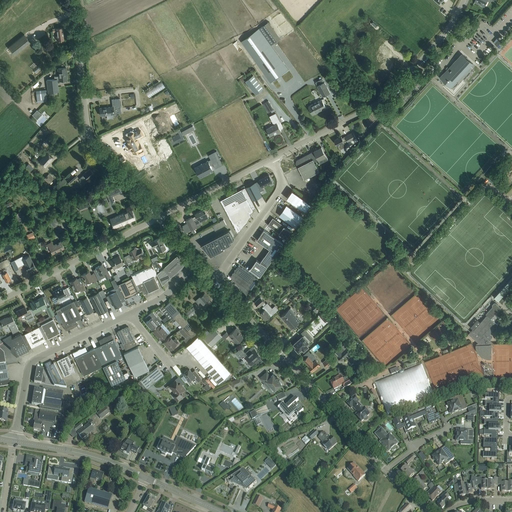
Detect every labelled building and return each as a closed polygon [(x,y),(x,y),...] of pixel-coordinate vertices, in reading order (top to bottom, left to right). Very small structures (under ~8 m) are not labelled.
[(255,31),(241,41),(265,74),(271,82),(288,70),(282,61),(271,45),(280,39),(268,22),(255,31)] [(64,39),(62,27),(52,29),(53,32),(57,31),(57,36),(56,36),(57,40),(64,39)] [(24,34),(9,47),(15,55),(30,42),(24,34)] [(447,71),(443,74),(448,78),(447,79),(449,80),(451,82),(455,78),(456,77),(461,72),(463,74),(470,66),(473,63),(462,53),(456,59),(455,61),(449,67),(447,70),(446,71),(447,71)] [(48,93),(58,91),(57,80),(58,80),(58,79),(59,79),(59,81),(67,80),(66,72),(66,68),(58,69),(59,76),(54,76),(54,79),(46,80),(48,93)] [(253,75),(245,81),(256,95),(264,89),(253,75)] [(317,85),(323,96),(330,92),(324,82),(317,85)] [(36,90),(37,98),(47,97),(46,89),(36,90)] [(112,107),(99,108),(100,115),(113,114),(121,113),(119,98),(111,99),(112,107)] [(322,99),(309,106),(312,113),(322,108),(322,110),(326,108),(322,99)] [(274,110),(269,101),(263,104),(268,113),(274,110)] [(176,105),(166,110),(168,115),(178,111),(176,105)] [(42,114),(37,109),(32,114),(37,119),(42,114)] [(277,123),(266,128),(268,132),(268,133),(270,135),(277,132),(277,133),(281,131),(280,129),(283,128),(280,122),(277,123)] [(194,129),(193,125),(181,131),(183,134),(194,129)] [(123,135),(120,136),(122,141),(121,141),(123,146),(124,145),(126,149),(129,148),(131,151),(134,154),(137,161),(141,159),(137,152),(136,148),(135,145),(129,135),(134,133),(131,128),(128,129),(126,126),(123,127),(124,131),(121,132),(123,135)] [(341,136),(334,140),(340,149),(346,146),(345,144),(348,142),(356,138),(353,132),(342,138),(341,136)] [(54,138),(50,135),(42,145),(45,148),(54,138)] [(321,147),(310,153),(315,162),(319,160),(326,156),(321,147)] [(198,173),(200,177),(208,173),(213,171),(212,168),(210,165),(220,160),(216,151),(208,155),(211,159),(208,161),(208,160),(201,164),(195,167),(198,173)] [(45,166),(53,158),(47,153),(39,161),(45,166)] [(319,171),(315,162),(310,153),(297,160),(296,163),(304,179),(319,171)] [(93,176),(93,175),(94,174),(90,169),(83,174),(83,175),(79,179),(84,184),(89,180),(88,179),(91,177),(91,178),(92,178),(93,176)] [(487,178),(496,186),(503,178),(494,170),(487,178)] [(66,180),(69,183),(77,176),(74,173),(66,180)] [(43,178),(48,184),(53,179),(49,174),(43,178)] [(269,175),(259,180),(262,186),(258,188),(260,191),(263,189),(262,187),(272,182),(269,175)] [(255,182),(246,187),(253,200),(262,196),(255,182)] [(256,207),(245,187),(220,200),(237,232),(239,231),(245,223),(244,221),(247,219),(247,220),(251,216),(250,213),(254,211),(253,209),(256,207)] [(292,190),(286,198),(305,212),(311,204),(292,190)] [(91,205),(88,199),(76,204),(79,210),(91,205)] [(287,205),(280,215),(296,227),(303,217),(287,205)] [(187,219),(186,220),(191,230),(197,226),(201,224),(199,219),(207,214),(204,209),(195,213),(196,216),(192,218),(192,217),(191,217),(187,219)] [(131,210),(110,219),(114,227),(135,218),(131,210)] [(20,212),(14,215),(18,221),(24,217),(20,212)] [(273,217),(268,225),(287,239),(292,231),(273,217)] [(224,219),(212,225),(215,231),(226,225),(224,219)] [(20,224),(24,231),(29,228),(25,221),(20,224)] [(229,230),(225,232),(201,245),(206,251),(207,250),(210,254),(213,252),(213,253),(224,248),(224,249),(224,248),(231,244),(230,242),(234,239),(229,230)] [(264,230),(257,240),(270,249),(260,262),(257,260),(250,269),(260,276),(284,244),(264,230)] [(32,232),(26,235),(28,240),(35,238),(32,232)] [(153,241),(150,242),(153,248),(156,246),(159,252),(162,250),(164,253),(169,248),(165,244),(164,245),(160,237),(153,240),(153,241)] [(47,244),(48,244),(45,245),(48,251),(50,250),(52,253),(64,248),(61,241),(53,245),(52,241),(50,242),(51,242),(47,244)] [(130,256),(125,259),(128,265),(139,260),(137,257),(140,256),(139,255),(144,253),(141,247),(139,248),(139,249),(137,250),(135,247),(134,248),(133,247),(133,248),(128,251),(130,256)] [(119,255),(109,260),(114,269),(123,264),(119,255)] [(181,268),(181,267),(185,264),(177,255),(163,268),(156,261),(151,263),(152,264),(157,275),(162,285),(174,273),(175,274),(176,273),(177,273),(177,272),(177,271),(178,270),(179,270),(180,270),(180,269),(181,269),(181,268)] [(35,266),(30,258),(28,259),(27,256),(23,258),(22,256),(14,260),(18,267),(24,264),(27,270),(35,266)] [(7,258),(0,261),(0,270),(0,271),(6,281),(10,279),(5,269),(11,266),(7,258)] [(96,268),(93,270),(98,280),(105,276),(106,279),(110,276),(106,269),(105,270),(102,264),(95,267),(96,268)] [(157,275),(152,264),(131,274),(139,292),(142,291),(144,295),(147,293),(147,292),(148,292),(159,287),(154,276),(157,275)] [(258,279),(239,265),(230,277),(247,295),(258,279)] [(89,271),(81,275),(83,278),(84,278),(86,283),(91,280),(92,282),(97,280),(93,273),(94,274),(91,275),(89,271)] [(118,284),(117,284),(118,286),(123,298),(125,297),(139,291),(132,277),(118,284)] [(76,278),(70,281),(75,291),(78,289),(80,292),(86,289),(83,283),(80,285),(76,278)] [(108,295),(106,296),(110,304),(112,302),(115,308),(122,304),(121,302),(125,300),(123,298),(118,286),(114,288),(107,292),(109,295),(108,295)] [(55,297),(52,299),(54,303),(55,304),(57,302),(58,301),(57,299),(63,296),(64,298),(70,295),(67,288),(63,290),(62,287),(53,292),(55,297)] [(98,291),(89,296),(98,314),(108,309),(101,296),(105,294),(102,290),(99,292),(98,291)] [(195,300),(198,304),(200,302),(204,306),(206,304),(205,302),(209,298),(204,292),(195,300)] [(30,303),(32,308),(30,309),(32,314),(47,306),(42,297),(42,298),(31,304),(30,303)] [(87,297),(80,301),(87,314),(93,311),(87,297)] [(260,297),(254,302),(259,307),(262,304),(264,306),(263,307),(265,309),(261,313),(266,319),(270,315),(271,316),(278,309),(275,305),(272,308),(268,303),(267,303),(266,304),(264,302),(260,297)] [(73,301),(55,310),(66,330),(77,325),(75,320),(81,317),(73,301)] [(317,301),(311,307),(315,311),(321,305),(317,301)] [(164,307),(167,310),(164,313),(170,320),(170,319),(171,319),(179,312),(169,302),(164,307)] [(491,318),(498,310),(500,308),(494,303),(492,305),(492,306),(493,306),(486,313),(487,314),(474,329),(482,337),(492,325),(495,328),(498,325),(491,318)] [(193,306),(186,311),(190,316),(197,311),(193,306)] [(34,318),(32,314),(30,309),(27,310),(25,307),(21,310),(20,309),(16,311),(20,318),(25,316),(28,321),(34,318)] [(290,307),(280,316),(286,323),(287,322),(289,324),(288,325),(291,328),(300,321),(294,314),(295,313),(290,307)] [(326,310),(320,315),(326,321),(331,316),(326,310)] [(152,312),(145,318),(148,320),(146,322),(151,328),(157,323),(154,320),(157,317),(152,312)] [(179,312),(171,319),(172,321),(175,319),(182,327),(188,322),(179,312)] [(5,318),(0,320),(3,328),(7,326),(9,327),(13,333),(18,330),(14,322),(11,316),(5,319),(5,318)] [(41,324),(41,325),(39,327),(45,339),(47,338),(48,339),(55,336),(54,335),(60,332),(53,318),(41,324)] [(198,333),(188,322),(178,330),(185,338),(183,339),(186,343),(192,338),(198,333)] [(159,325),(153,331),(160,339),(167,333),(159,325)] [(491,332),(495,328),(492,325),(482,337),(474,329),(473,328),(468,334),(478,342),(476,344),(478,351),(481,355),(484,357),(489,358),(491,358),(490,358),(490,354),(491,354),(491,353),(490,353),(490,349),(491,349),(491,348),(491,344),(490,344),(492,342),(489,340),(492,337),(488,334),(490,332),(491,332)] [(128,326),(117,332),(125,350),(136,344),(128,326)] [(45,339),(39,327),(23,334),(30,348),(46,340),(45,339)] [(215,328),(209,333),(207,331),(202,336),(203,337),(203,338),(211,346),(222,336),(215,328)] [(236,328),(229,335),(232,339),(233,338),(237,343),(243,337),(239,332),(240,332),(236,328)] [(299,339),(294,344),(296,347),(295,348),(296,349),(297,348),(298,350),(297,350),(298,351),(302,348),(304,350),(308,346),(306,344),(309,342),(303,336),(307,333),(304,330),(297,337),(299,339)] [(30,348),(23,334),(22,335),(21,334),(19,335),(2,343),(3,344),(8,348),(16,355),(29,349),(30,348)] [(101,345),(94,348),(102,366),(111,384),(125,377),(116,360),(122,357),(111,334),(98,340),(101,345)] [(198,335),(185,346),(218,383),(231,372),(198,335)] [(174,339),(173,340),(169,337),(163,342),(170,350),(176,344),(178,342),(175,339),(174,339)] [(8,348),(3,344),(2,343),(0,338),(0,346),(5,351),(8,348)] [(138,346),(123,353),(134,376),(149,369),(138,346)] [(241,348),(235,353),(240,358),(243,355),(249,361),(248,362),(252,366),(256,362),(256,363),(260,360),(259,359),(261,357),(256,351),(256,350),(253,346),(245,353),(241,348)] [(337,356),(337,357),(341,361),(347,355),(349,357),(355,363),(360,359),(351,350),(351,351),(347,347),(345,349),(342,346),(339,349),(338,348),(334,352),(337,356)] [(102,366),(94,348),(87,351),(85,347),(72,353),(83,375),(102,366)] [(311,353),(308,356),(304,359),(309,365),(308,366),(313,371),(320,364),(316,360),(317,359),(311,353)] [(67,355),(56,360),(64,376),(75,371),(67,355)] [(329,357),(323,362),(327,367),(333,362),(329,357)] [(54,362),(44,366),(54,386),(66,388),(54,362)] [(6,366),(0,366),(0,387),(10,386),(9,381),(8,381),(6,366)] [(157,366),(140,380),(137,382),(144,388),(146,387),(147,388),(164,375),(157,366)] [(36,369),(34,383),(41,384),(43,370),(36,369)] [(199,375),(195,370),(192,372),(189,369),(188,371),(187,370),(184,372),(185,373),(183,374),(188,381),(190,380),(191,381),(194,378),(197,383),(202,379),(201,378),(203,377),(201,374),(199,375)] [(282,384),(279,380),(273,374),(271,376),(267,372),(260,378),(270,388),(272,386),(275,390),(282,384)] [(355,379),(358,382),(363,377),(360,373),(355,379)] [(337,378),(330,382),(334,389),(342,385),(344,388),(350,385),(348,380),(347,381),(345,377),(342,379),(340,375),(337,377),(337,378)] [(241,377),(230,382),(233,388),(243,382),(241,377)] [(175,380),(169,386),(177,396),(175,398),(177,401),(186,395),(183,392),(185,390),(181,385),(180,386),(175,380)] [(34,389),(31,404),(40,406),(39,408),(60,411),(63,392),(43,388),(42,390),(34,389)] [(284,392),(276,396),(279,401),(286,397),(284,392)] [(485,402),(485,407),(489,407),(499,407),(499,394),(485,394),(485,398),(493,399),(493,402),(485,402)] [(467,408),(462,395),(451,399),(452,403),(448,404),(450,409),(449,409),(450,410),(449,411),(449,412),(450,413),(451,413),(452,414),(461,410),(462,411),(467,409),(467,408)] [(354,396),(347,403),(351,408),(352,407),(358,413),(355,415),(361,422),(364,420),(365,421),(367,421),(367,420),(368,419),(367,418),(367,417),(369,415),(366,412),(367,411),(364,408),(363,408),(358,402),(359,401),(354,396)] [(278,408),(280,411),(282,409),(288,416),(287,416),(288,417),(289,417),(289,418),(297,411),(299,414),(303,410),(302,411),(296,403),(298,401),(296,398),(286,407),(283,404),(283,403),(278,408)] [(476,416),(477,404),(473,406),(467,408),(467,409),(469,413),(464,415),(464,421),(474,422),(474,416),(476,416)] [(75,406),(62,412),(64,415),(76,409),(75,406)] [(399,418),(393,420),(395,426),(401,424),(400,421),(403,420),(404,424),(402,424),(403,427),(406,426),(407,430),(416,427),(413,420),(427,414),(428,418),(435,416),(431,406),(425,409),(424,407),(399,418)] [(105,408),(97,414),(100,418),(105,414),(106,415),(109,413),(105,408)] [(34,416),(32,422),(34,423),(33,430),(41,431),(42,424),(41,424),(41,420),(50,422),(55,423),(56,414),(35,411),(34,416)] [(255,411),(250,413),(252,419),(258,417),(255,411)] [(484,420),(484,425),(488,425),(498,425),(498,413),(498,412),(489,412),(484,412),(484,416),(492,417),(492,420),(484,420)] [(89,424),(77,433),(82,439),(87,435),(94,430),(93,429),(91,427),(94,425),(91,420),(87,422),(89,424)] [(397,443),(389,434),(388,435),(381,428),(375,434),(381,441),(380,442),(388,452),(390,450),(392,451),(394,451),(395,449),(396,447),(395,446),(397,443)] [(473,445),(473,430),(467,430),(457,430),(456,431),(455,433),(455,434),(456,435),(456,441),(461,441),(460,445),(473,445)] [(483,438),(483,442),(497,443),(498,431),(498,430),(488,430),(484,430),(484,434),(492,435),(491,438),(483,438)] [(315,431),(309,437),(311,440),(318,434),(315,431)] [(328,451),(337,443),(331,437),(329,438),(324,432),(318,437),(323,443),(322,444),(328,451)] [(178,439),(176,443),(163,437),(161,441),(158,449),(162,451),(162,453),(166,455),(167,454),(171,456),(173,453),(175,454),(184,458),(196,446),(188,442),(188,443),(178,439)] [(121,447),(119,450),(120,450),(120,451),(128,455),(130,451),(132,452),(136,455),(139,449),(135,446),(132,445),(133,443),(127,440),(122,446),(122,447),(121,447)] [(483,451),(483,456),(497,457),(497,443),(483,442),(483,447),(491,448),(491,452),(483,451)] [(455,458),(445,446),(440,450),(441,450),(432,457),(433,457),(433,458),(433,460),(434,461),(435,461),(436,461),(439,465),(441,464),(443,462),(445,465),(455,458)] [(218,460),(218,459),(217,461),(201,454),(202,452),(199,459),(205,462),(202,470),(213,476),(216,471),(207,467),(209,463),(215,466),(218,460)] [(414,459),(414,458),(416,457),(413,454),(412,456),(411,456),(405,462),(408,464),(414,459)] [(269,458),(265,462),(270,467),(273,463),(269,458)] [(40,476),(42,462),(34,461),(27,460),(26,464),(30,465),(28,473),(39,475),(39,476),(40,476)] [(354,463),(347,469),(355,478),(358,482),(365,475),(360,469),(359,469),(354,463)] [(66,470),(49,466),(48,472),(47,475),(58,477),(58,475),(62,475),(62,478),(61,482),(64,483),(71,484),(74,470),(73,470),(72,475),(65,474),(66,470)] [(414,474),(406,466),(401,471),(404,474),(403,475),(408,480),(414,474)] [(234,480),(230,484),(236,487),(239,488),(247,492),(256,483),(251,477),(252,476),(246,470),(245,471),(243,469),(231,478),(234,480)] [(93,470),(89,482),(94,484),(95,480),(101,482),(104,474),(93,470)] [(418,476),(413,481),(416,483),(413,485),(421,494),(427,488),(419,480),(420,479),(418,476)] [(487,490),(487,479),(481,479),(481,478),(477,478),(475,478),(474,481),(475,486),(477,485),(481,485),(481,490),(487,490)] [(497,485),(497,478),(494,478),(494,479),(487,479),(487,490),(494,490),(494,485),(497,485)] [(507,492),(507,483),(501,483),(501,478),(497,478),(497,485),(501,485),(501,492),(507,492)] [(475,488),(475,486),(474,481),(470,482),(470,485),(464,486),(466,495),(473,494),(472,489),(475,488)] [(357,488),(354,484),(348,490),(351,493),(357,488)] [(466,495),(464,486),(464,484),(454,485),(455,492),(459,492),(460,496),(466,495)] [(89,488),(84,502),(107,509),(112,495),(89,488)] [(429,491),(424,496),(427,498),(428,497),(432,501),(435,498),(441,493),(436,488),(431,493),(429,491)] [(442,509),(449,502),(446,499),(449,496),(445,492),(440,497),(442,499),(437,505),(442,509)] [(257,496),(253,505),(259,507),(263,499),(257,496)] [(145,504),(144,506),(148,508),(146,511),(147,511),(153,511),(157,507),(152,505),(155,500),(153,500),(154,499),(150,497),(150,498),(148,497),(146,501),(146,500),(144,504),(145,504)] [(12,511),(18,511),(24,511),(25,507),(28,508),(29,501),(22,500),(22,504),(14,502),(13,505),(12,505),(11,509),(12,510),(12,511)] [(48,511),(50,502),(46,501),(45,507),(32,504),(30,511),(44,511),(45,510),(48,511)] [(64,511),(65,505),(60,505),(60,502),(53,501),(51,511),(56,511),(64,511)] [(171,511),(173,509),(170,507),(166,505),(166,504),(163,503),(162,504),(158,511),(171,511)]
